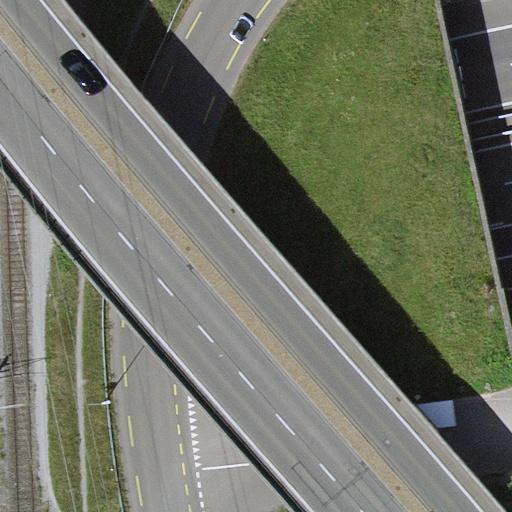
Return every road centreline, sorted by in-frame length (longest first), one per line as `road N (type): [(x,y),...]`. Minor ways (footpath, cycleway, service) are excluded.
road 1 (trunk): [(457,511),(20,0)]
road 2 (trunk): [(0,85),(360,511)]
road 3 (secondary): [(238,0),(181,108),(153,214),(145,328),(167,511)]
road 4 (motorway): [(0,289),(511,181)]
road 5 (motorway): [(511,65),(0,171)]
road 6 (track): [(0,67),(339,0)]
